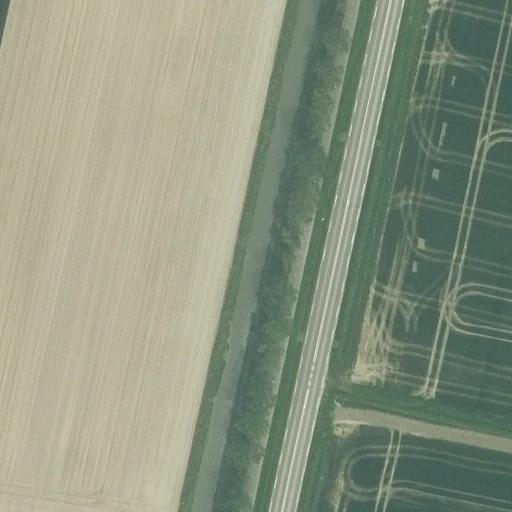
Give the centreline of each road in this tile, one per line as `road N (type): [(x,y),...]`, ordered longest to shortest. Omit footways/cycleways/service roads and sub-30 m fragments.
road 1 (secondary): [(282,511),(391,0)]
road 2 (track): [(310,379),(511,421)]
